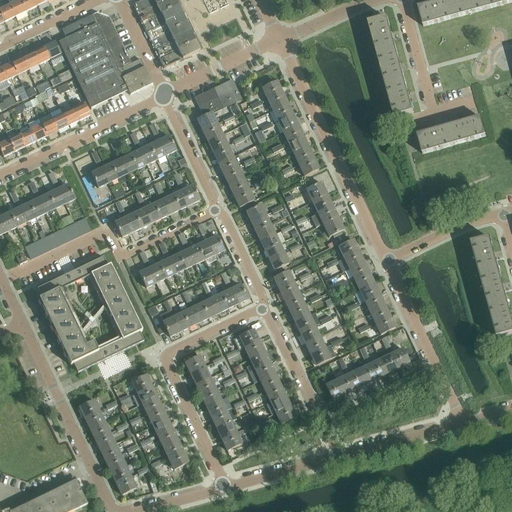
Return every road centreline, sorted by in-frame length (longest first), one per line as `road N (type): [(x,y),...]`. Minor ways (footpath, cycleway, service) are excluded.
road 1 (residential): [(216,210),(119,259),(106,232),(0,280)]
road 2 (residential): [(225,488),(167,360),(262,308)]
road 3 (residential): [(385,262),(278,39)]
road 4 (residential): [(0,175),(163,98)]
road 5 (residential): [(463,423),(385,262)]
road 6 (residential): [(338,456),(262,308)]
road 7 (residential): [(91,468),(22,324)]
road 8 (residential): [(464,104),(432,113),(400,0)]
road 9 (unclassified): [(338,456),(463,423)]
road 10 (residential): [(163,98),(278,39)]
road 11 (residential): [(385,262),(500,215)]
road 12 (residential): [(216,210),(163,98)]
